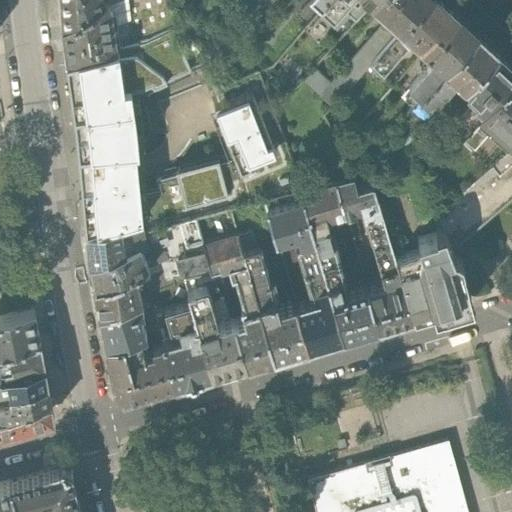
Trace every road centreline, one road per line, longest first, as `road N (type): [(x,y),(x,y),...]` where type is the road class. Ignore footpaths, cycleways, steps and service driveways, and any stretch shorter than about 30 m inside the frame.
road 1 (residential): [(91,427),(511,306)]
road 2 (tertiary): [(27,0),(91,427)]
